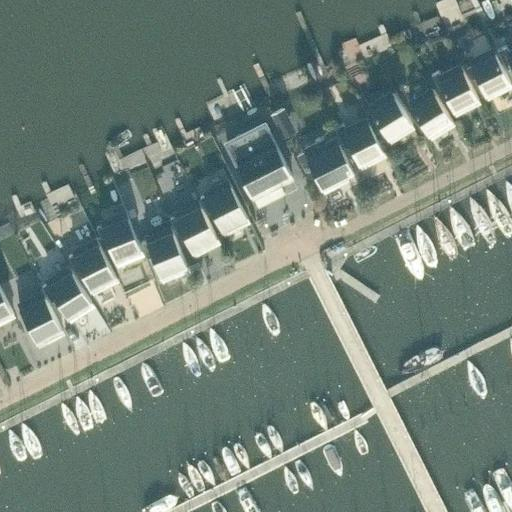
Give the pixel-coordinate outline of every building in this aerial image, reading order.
[(511,65),(511,48),(508,50),(506,45),(498,49),(507,68),(511,65)] [(472,64),(488,95),(511,83),(495,52),(472,64)] [(443,87),(456,111),(479,99),(461,63),(440,74),(438,70),(432,73),(440,89),(443,87)] [(410,101),(431,135),(454,121),(432,87),(410,101)] [(369,104),(391,138),(413,124),(392,90),(369,104)] [(283,107),(272,112),(278,123),(288,117),(283,107)] [(351,144),(361,164),(385,153),(367,116),(346,127),(344,122),(335,127),(345,148),(351,144)] [(226,142),(253,195),(292,175),(266,123),(226,142)] [(333,178),(335,183),(348,177),(346,172),(353,168),(337,137),(317,147),(316,143),(304,149),(322,184),(333,178)] [(206,193),(200,196),(208,211),(213,209),(225,231),(226,230),(225,229),(246,218),(247,220),(249,219),(228,179),(227,180),(228,181),(207,192),(206,190),(205,191),(206,193)] [(183,188),(159,200),(163,208),(187,196),(183,188)] [(197,197),(172,210),(195,256),(221,243),(197,197)] [(102,223),(97,226),(101,236),(107,234),(118,262),(119,261),(119,259),(141,251),(141,252),(143,252),(128,215),(126,210),(124,211),(125,213),(103,221),(103,220),(101,220),(102,223)] [(147,238),(141,240),(148,256),(154,254),(163,277),(165,277),(164,275),(186,266),(186,268),(188,267),(171,226),(169,226),(170,228),(148,237),(147,235),(146,236),(147,238)] [(98,240),(69,255),(71,259),(76,270),(82,267),(93,290),(95,289),(94,287),(115,277),(116,279),(117,278),(99,242),(98,240)] [(48,281),(43,285),(52,300),(57,296),(71,318),(72,317),(71,315),(91,303),(92,305),(93,304),(70,265),(68,266),(69,268),(49,280),(48,279),(47,280),(48,281)] [(0,318),(12,313),(13,315),(14,314),(0,285),(0,318)] [(21,302),(19,302),(39,343),(41,342),(40,340),(61,330),(62,331),(63,331),(43,290),(42,291),(43,293),(22,303),(21,302)] [(119,294),(96,306),(102,318),(125,305),(119,294)]
